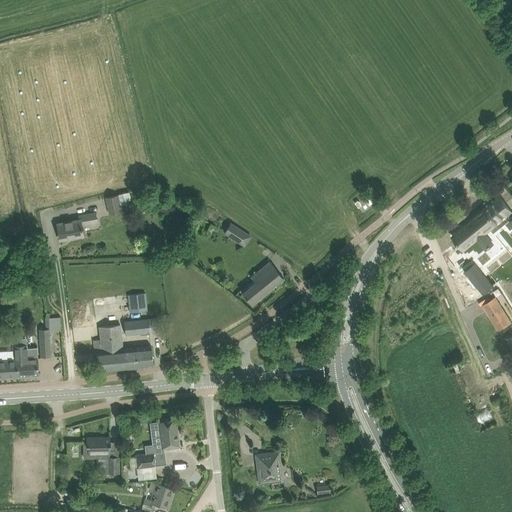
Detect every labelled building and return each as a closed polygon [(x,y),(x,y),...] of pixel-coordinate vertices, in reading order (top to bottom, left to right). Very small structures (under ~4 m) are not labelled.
[(119,204),(117,195),(105,197),(109,214),(121,212),(126,211),(125,203),(119,204)] [(459,231),(452,236),(456,241),(457,241),(458,242),(457,242),(459,244),(460,245),(459,245),(460,246),(461,246),(463,248),(462,248),(464,250),(465,249),(465,248),(471,244),(472,243),(472,242),(473,243),(474,242),(473,242),(474,241),(474,242),(477,239),(477,238),(479,237),(479,238),(486,233),(486,232),(494,226),(497,224),(497,223),(499,221),(500,222),(503,219),(505,217),(507,216),(508,217),(511,220),(509,222),(511,225),(511,215),(511,214),(510,213),(511,212),(500,198),(494,203),(492,205),(491,205),(488,207),(488,208),(486,210),(486,209),(483,212),(485,214),(477,221),(475,219),(475,218),(468,224),(468,225),(467,224),(467,225),(466,226),(466,225),(466,226),(465,226),(460,231),(459,231)] [(61,239),(83,235),(81,226),(97,223),(95,212),(78,215),(78,219),(58,223),(60,229),(61,239)] [(239,242),(246,232),(230,222),(224,233),(239,242)] [(253,280),(241,290),(246,296),(252,304),(284,278),(277,271),(272,264),(270,261),(251,277),(253,280)] [(475,263),(464,272),(483,295),(494,286),(493,286),(486,277),(485,276),(475,263)] [(145,293),(128,295),(129,312),(141,311),(147,310),(145,293)] [(498,330),(511,322),(496,297),(483,305),(498,330)] [(157,318),(124,321),(125,335),(158,331),(157,318)] [(123,349),(120,324),(99,326),(101,339),(93,340),(94,352),(96,352),(98,371),(153,365),(151,346),(123,349)] [(49,330),(49,328),(39,328),(41,357),(51,356),(49,330)] [(19,365),(20,376),(39,375),(38,358),(37,347),(27,348),(27,342),(26,343),(27,344),(20,345),(21,365),(19,365)] [(0,377),(20,376),(19,365),(21,365),(20,345),(13,345),(14,359),(0,360),(0,377)] [(479,422),(493,419),(490,408),(476,412),(479,422)] [(158,422),(150,423),(151,431),(159,430),(161,449),(164,448),(179,446),(176,419),(158,422)] [(110,445),(110,436),(86,437),(86,445),(84,445),(84,457),(108,457),(108,456),(109,456),(109,452),(109,445),(110,445)] [(109,456),(108,456),(108,457),(109,473),(114,473),(118,473),(119,473),(118,452),(109,452),(109,456)] [(259,483),(277,481),(282,480),(281,470),(276,471),(275,463),(280,462),(279,452),(256,454),(259,483)] [(138,467),(155,465),(153,453),(146,453),(136,455),(138,467)] [(145,498),(140,511),(152,511),(155,503),(168,508),(174,489),(165,486),(157,483),(152,500),(146,498),(145,498)] [(317,493),(330,492),(329,484),(316,486),(317,493)]
